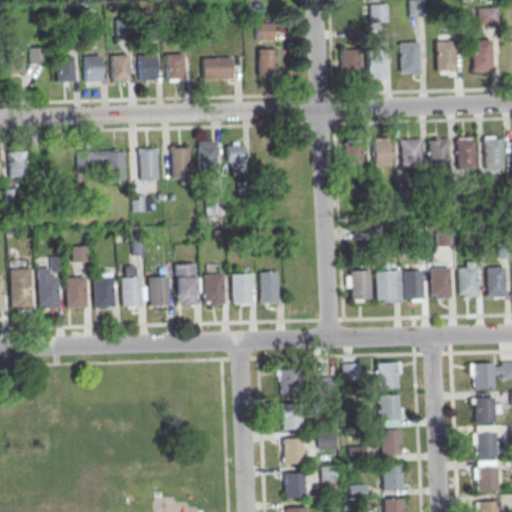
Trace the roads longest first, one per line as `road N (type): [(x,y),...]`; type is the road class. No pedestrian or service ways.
road 1 (residential): [(511,103),(0,118)]
road 2 (residential): [(511,332),(0,346)]
road 3 (residential): [(311,0),(327,338)]
road 4 (residential): [(432,335),(439,511)]
road 5 (residential): [(237,341),(245,511)]
